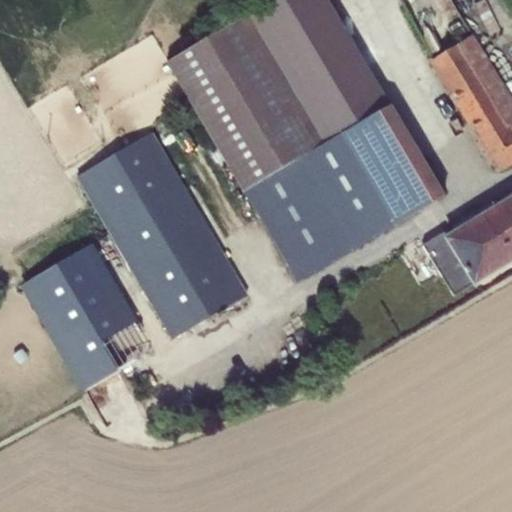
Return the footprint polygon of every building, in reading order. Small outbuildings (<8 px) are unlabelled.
[(296,162),(389,107),(325,0),(275,0),(167,65),(216,145),(242,193),(296,162)] [(511,101),(472,36),(429,63),(495,172),(511,162),(511,101)] [(296,162),(242,193),(296,284),(443,198),(389,107),(296,162)] [(152,136),(76,179),(170,341),(245,295),(152,136)] [(442,235),(422,247),(453,297),(471,286),(473,288),(480,284),(511,264),(511,203),(448,244),(442,235)] [(91,247),(19,288),(82,392),(152,350),(91,247)]
